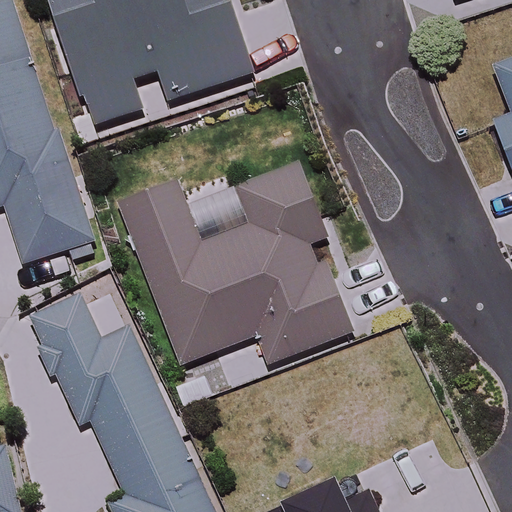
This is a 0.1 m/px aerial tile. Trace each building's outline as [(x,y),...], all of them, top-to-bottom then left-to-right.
[(0,0),(0,211),(9,209),(26,264),(96,243),(20,0),(0,0)] [(259,77),(231,0),(52,0),(99,130),(145,114),(135,85),(163,75),(174,106),(259,77)] [(511,67),(499,72),(511,106),(511,117),(498,123),(511,159),(511,67)] [(334,241),(298,144),(235,167),(183,187),(125,209),(184,367),(261,339),(271,367),(358,335),(324,245),(334,241)] [(45,349),(40,351),(54,383),(60,381),(82,428),(95,422),(129,497),(112,505),(115,511),(216,511),(133,332),(105,345),(85,301),(34,325),(45,349)] [(0,452),(0,511),(25,511),(11,450),(0,452)] [(365,511),(352,482),(287,511),(365,511)]
